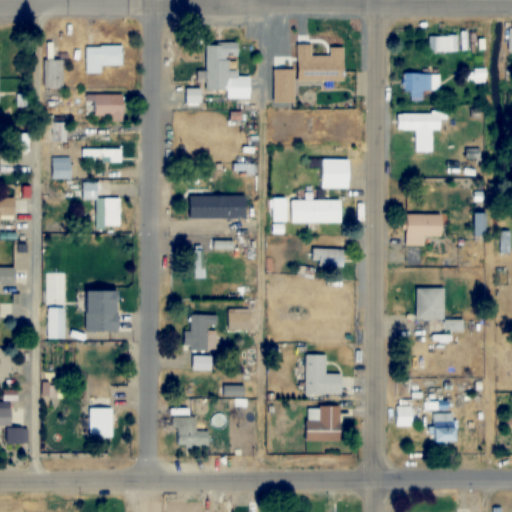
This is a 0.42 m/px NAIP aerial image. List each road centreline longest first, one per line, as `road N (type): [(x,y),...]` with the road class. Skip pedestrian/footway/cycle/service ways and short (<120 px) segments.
road 1 (residential): [(372,511),(375,0)]
road 2 (residential): [(511,5),(0,3)]
road 3 (residential): [(511,479),(0,480)]
road 4 (residential): [(149,480),(151,0)]
